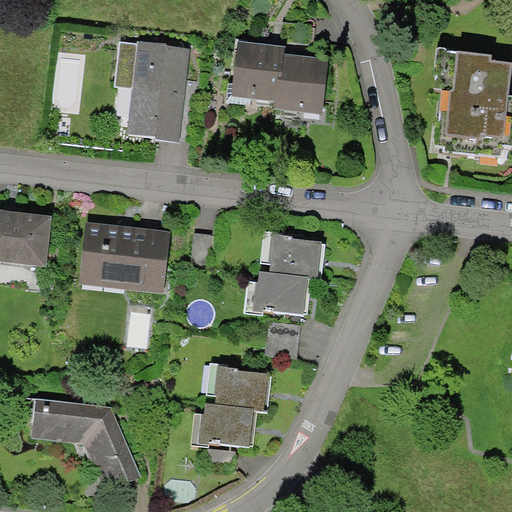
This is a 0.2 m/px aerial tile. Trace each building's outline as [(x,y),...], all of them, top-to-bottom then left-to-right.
[(285,2),(281,0),(242,0),(236,10),(268,29),(285,2)] [(314,27),(283,25),(282,47),(312,49),(314,27)] [(290,51),(243,45),(236,97),(280,103),(279,111),(325,117),(332,64),(289,58),(290,51)] [(193,52),(123,46),(119,90),(134,91),(130,137),(185,142),(193,52)] [(498,60),(442,53),(437,92),(447,93),(440,152),(506,161),(508,152),(511,152),(511,68),(497,67),(498,60)] [(52,215),(0,209),(0,262),(47,268),(52,215)] [(213,239),(87,223),(79,288),(169,299),(173,267),(209,272),(213,239)] [(301,236),(265,232),(261,265),(269,266),(262,274),(261,282),(250,280),(245,318),(264,320),(265,312),(310,317),(314,281),(324,282),(328,247),(300,244),(301,236)] [(303,326),(272,324),(269,358),(299,361),(303,326)] [(276,374),(213,365),(209,397),(216,398),(215,406),(209,406),(208,417),(197,416),(193,443),(255,451),(260,414),(270,416),(276,374)] [(116,410),(22,398),(24,439),(84,444),(105,493),(143,479),(116,410)]
